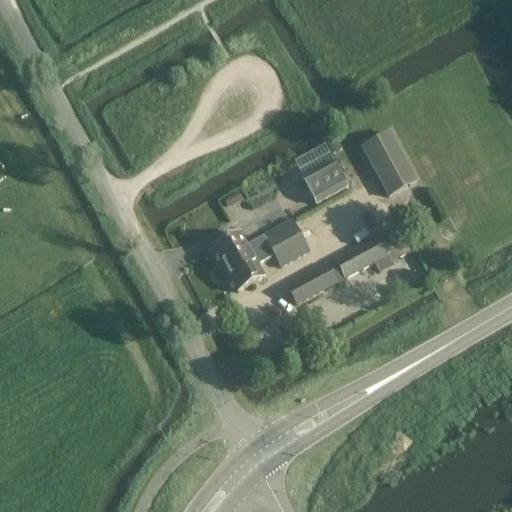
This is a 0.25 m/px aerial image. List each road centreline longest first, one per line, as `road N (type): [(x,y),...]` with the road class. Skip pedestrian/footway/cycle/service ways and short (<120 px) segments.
road 1 (unclassified): [(254,462),(1,0)]
road 2 (tertiary): [(254,462),(511,307)]
